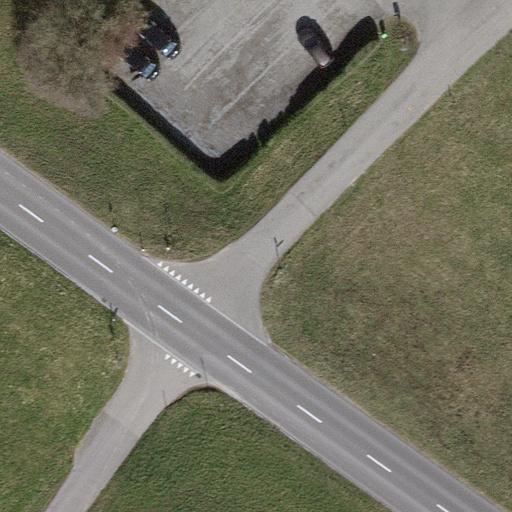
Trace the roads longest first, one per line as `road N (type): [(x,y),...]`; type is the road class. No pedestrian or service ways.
road 1 (unclassified): [(188,328),(465,30)]
road 2 (secondary): [(188,328),(448,511)]
road 3 (secondary): [(0,191),(188,328)]
road 4 (unclassified): [(58,511),(188,328)]
